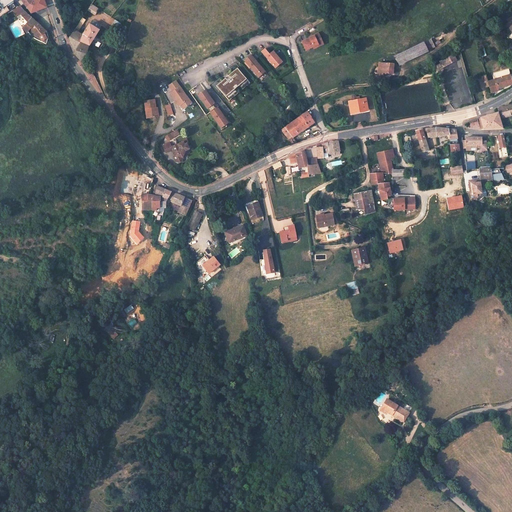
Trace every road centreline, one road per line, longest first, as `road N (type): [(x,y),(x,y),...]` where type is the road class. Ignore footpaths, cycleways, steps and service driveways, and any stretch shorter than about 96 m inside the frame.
road 1 (secondary): [(326,138),(208,190),(179,187),(146,161),(86,82),(65,51),(48,0)]
road 2 (track): [(494,0),(398,77),(312,101)]
road 3 (tertiary): [(471,511),(429,475),(419,454),(455,421),(511,404)]
road 4 (secondary): [(456,117),(326,138)]
